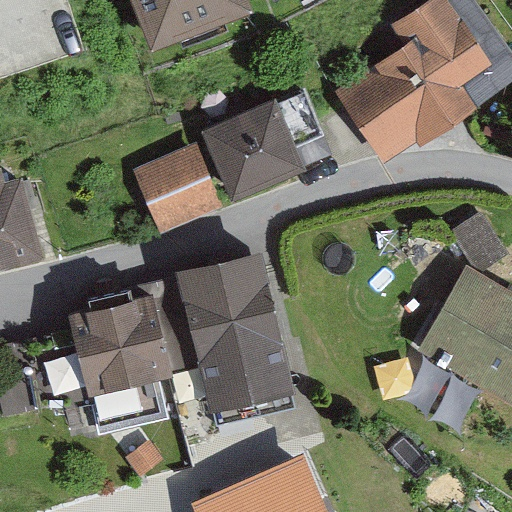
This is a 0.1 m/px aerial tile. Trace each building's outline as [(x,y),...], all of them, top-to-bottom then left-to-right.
[(144,0),(161,38),(250,0),(144,0)] [(411,45),(343,91),(386,153),(511,66),(511,59),(471,0),(436,0),(398,26),(411,45)] [(208,130),(235,192),(328,152),(301,90),(208,130)] [(163,222),(216,199),(196,151),(143,174),(163,222)] [(0,260),(38,250),(18,179),(2,184),(0,174),(0,260)] [(185,287),(168,290),(185,365),(205,361),(213,398),(289,381),(263,268),(246,271),(244,261),(231,264),(229,255),(212,259),(214,267),(182,274),(185,287)] [(440,355),(511,396),(511,292),(470,268),(448,306),(463,315),(440,355)] [(92,310),(75,314),(80,336),(91,386),(185,365),(168,290),(133,299),(131,289),(90,298),(92,310)] [(80,336),(0,354),(0,391),(5,415),(93,395),(91,386),(80,336)] [(338,511),(306,438),(192,489),(202,511),(338,511)]
